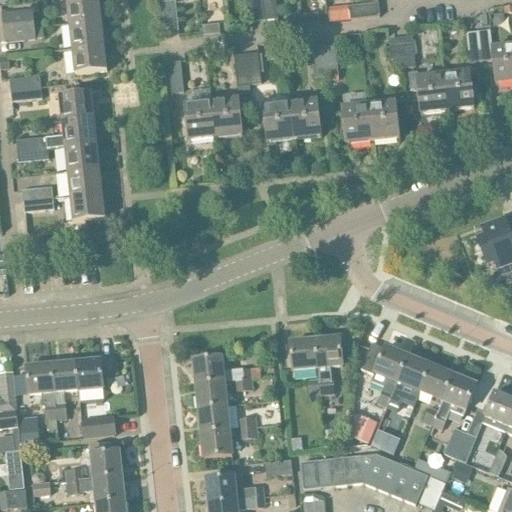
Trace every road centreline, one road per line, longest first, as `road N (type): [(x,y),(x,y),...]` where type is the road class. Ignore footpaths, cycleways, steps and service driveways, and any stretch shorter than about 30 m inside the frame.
road 1 (residential): [(175,48),(394,24),(398,9),(448,1)]
road 2 (residential): [(511,348),(374,289),(338,233)]
road 3 (residential): [(168,511),(147,304)]
road 4 (tertiary): [(147,304),(338,233)]
road 5 (tertiary): [(338,233),(511,161)]
road 6 (residential): [(19,321),(0,138)]
road 7 (tertiary): [(19,321),(147,304)]
